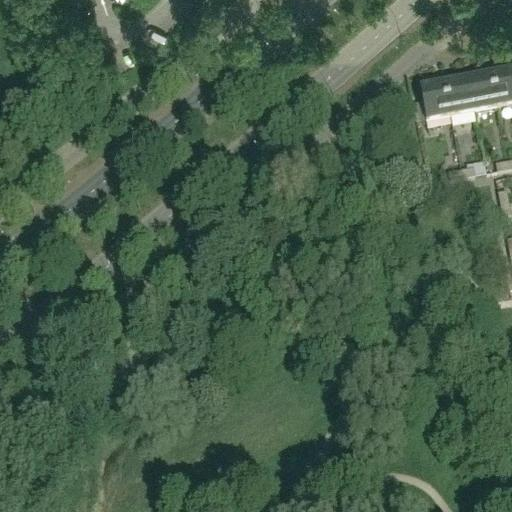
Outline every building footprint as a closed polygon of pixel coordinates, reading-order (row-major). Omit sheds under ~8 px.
[(511,74),(491,78),(498,112),(511,109),(511,74)] [(498,112),(491,78),(468,83),(474,116),(498,112)] [(474,116),(468,83),(444,87),(450,121),(474,116)] [(450,121),(444,87),(420,92),(426,125),(450,121)] [(509,174),(508,165),(495,168),(497,177),(509,174)] [(475,181),(473,172),(460,174),(462,183),(475,181)] [(462,183),(460,174),(448,177),(450,186),(462,183)] [(509,207),(506,195),(498,197),(500,209),(509,207)] [(511,220),(509,207),(500,209),(502,221),(511,220)]
